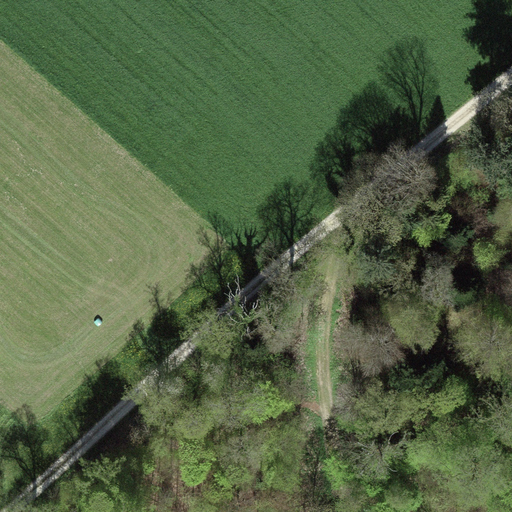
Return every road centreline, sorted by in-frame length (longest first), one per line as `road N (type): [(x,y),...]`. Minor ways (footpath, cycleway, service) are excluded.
road 1 (track): [(9,511),(273,271),(511,71)]
road 2 (track): [(329,223),(318,359),(343,511)]
